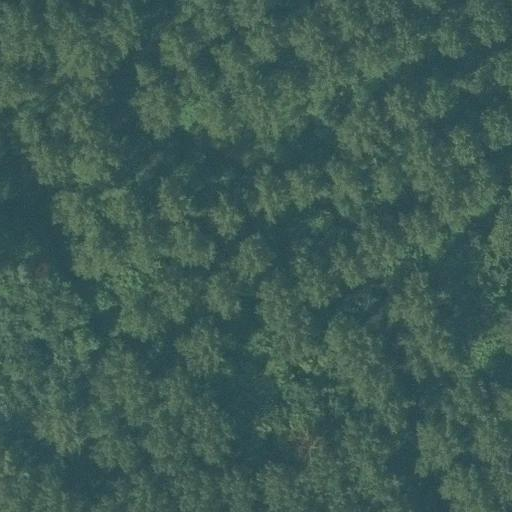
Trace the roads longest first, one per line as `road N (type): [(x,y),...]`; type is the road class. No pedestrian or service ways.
road 1 (track): [(451,511),(357,214),(192,133),(0,56)]
road 2 (track): [(0,24),(147,0)]
